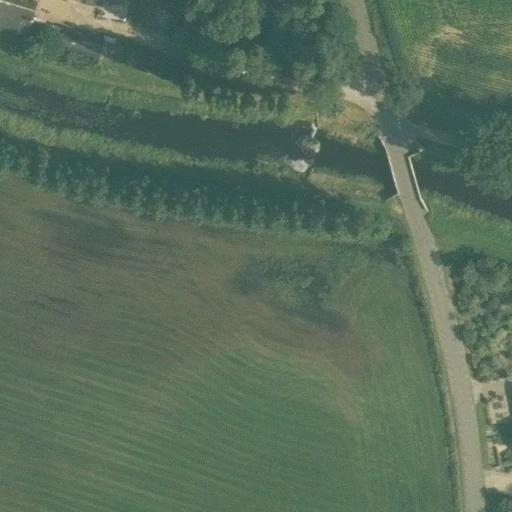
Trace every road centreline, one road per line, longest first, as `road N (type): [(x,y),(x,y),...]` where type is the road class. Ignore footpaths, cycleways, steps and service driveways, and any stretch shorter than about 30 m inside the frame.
road 1 (tertiary): [(474,511),(454,358),(355,0)]
road 2 (track): [(511,157),(389,122)]
